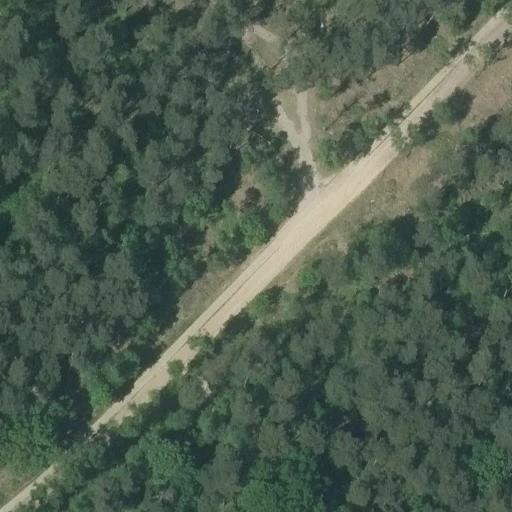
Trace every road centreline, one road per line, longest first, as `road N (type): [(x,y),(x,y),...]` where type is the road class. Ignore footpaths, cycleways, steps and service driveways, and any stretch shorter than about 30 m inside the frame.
road 1 (track): [(319,218),(511,19)]
road 2 (track): [(225,0),(241,34),(270,43),(290,70),(302,104),(297,147),(319,218)]
road 3 (track): [(165,375),(319,218)]
road 4 (track): [(19,511),(165,375)]
road 5 (track): [(0,314),(102,343),(153,371)]
